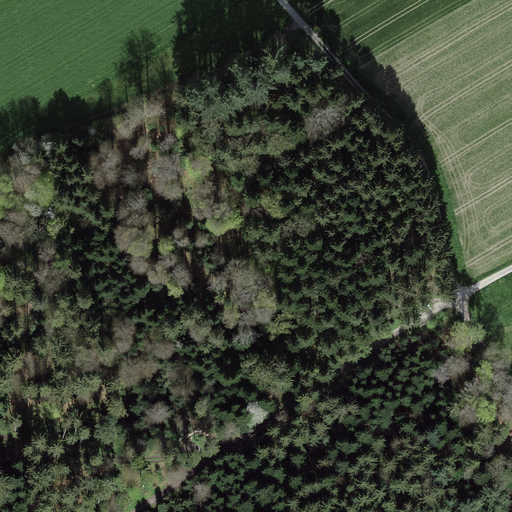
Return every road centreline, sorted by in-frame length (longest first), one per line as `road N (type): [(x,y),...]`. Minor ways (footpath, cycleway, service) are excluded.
road 1 (track): [(511,408),(465,296),(131,511)]
road 2 (unclassified): [(511,271),(465,296),(416,144),(280,0)]
road 3 (track): [(306,29),(0,172)]
road 4 (track): [(233,443),(124,460),(0,438)]
